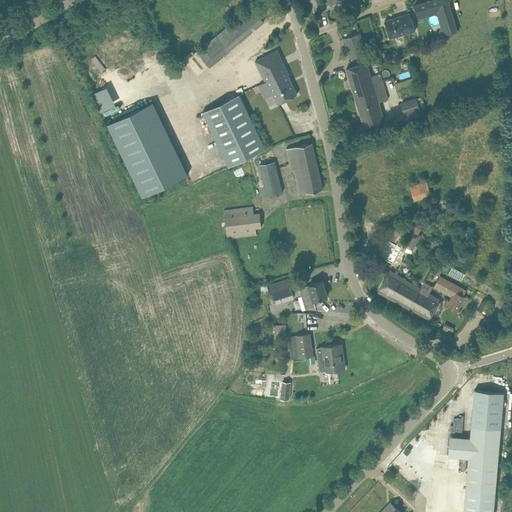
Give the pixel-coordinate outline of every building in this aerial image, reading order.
[(428,0),(414,4),(419,19),(437,13),(443,35),(458,30),(452,13),(448,0),(428,0)] [(226,16),(229,20),(240,11),(238,7),(226,16)] [(253,8),(196,50),(206,64),(264,22),(253,8)] [(385,21),(390,38),(415,30),(410,13),(385,21)] [(362,42),(359,33),(343,38),(349,59),(363,54),(360,43),(362,42)] [(277,50),(255,60),(265,82),(267,81),(278,103),(297,94),(287,74),(289,74),(277,50)] [(373,83),(382,80),(379,73),(371,76),(366,62),(346,68),(355,96),(364,127),(374,124),(385,121),(379,102),(388,99),(384,87),(375,89),(375,88),(373,83)] [(232,91),(243,86),(241,81),(230,85),(232,91)] [(100,112),(114,104),(105,86),(90,94),(100,112)] [(228,166),(265,148),(239,93),(201,111),(228,166)] [(424,108),(421,97),(401,102),(405,113),(424,108)] [(271,144),(283,138),(265,100),(253,106),(271,144)] [(185,176),(154,101),(106,121),(137,195),(185,176)] [(294,169),(296,177),(302,175),(304,185),(301,186),(302,192),(306,192),(306,193),(322,189),(312,142),(302,145),(286,149),(292,169),(294,169)] [(259,164),(266,195),(267,195),(282,192),(280,182),(275,161),(259,164)] [(427,196),(422,182),(409,186),(413,200),(427,196)] [(224,217),(226,231),(255,227),(261,226),(260,213),(253,213),(224,217)] [(410,229),(402,244),(407,247),(405,250),(413,255),(417,247),(415,245),(421,235),(410,229)] [(380,244),(377,250),(381,252),(378,257),(392,264),(401,248),(387,240),(384,246),(380,244)] [(389,270),(378,292),(409,309),(410,308),(429,318),(439,299),(429,293),(433,286),(424,282),(421,288),(420,288),(389,270)] [(452,295),(447,305),(457,311),(465,296),(461,294),(464,289),(440,276),(435,285),(452,295)] [(293,293),(288,278),(269,284),(274,300),(293,293)] [(299,288),(301,296),(302,296),(306,308),(315,305),(315,307),(316,307),(314,300),(327,296),(322,281),(308,285),(309,285),(299,288)] [(263,296),(269,294),(266,283),(260,285),(263,296)] [(275,325),(275,336),(286,336),(286,325),(275,325)] [(298,357),(312,355),(310,333),(296,335),(298,357)] [(340,344),(330,346),(322,347),(317,348),(320,371),(344,368),(343,355),(339,356),(339,351),(341,351),(340,344)] [(280,398),(289,399),(291,382),(273,380),(271,398),(280,398)] [(495,494),(501,428),(504,392),(474,389),(471,425),(470,437),(468,457),(465,491),(466,491),(463,511),(493,511),(495,494)] [(400,511),(390,503),(391,504),(384,511),(400,511)]
